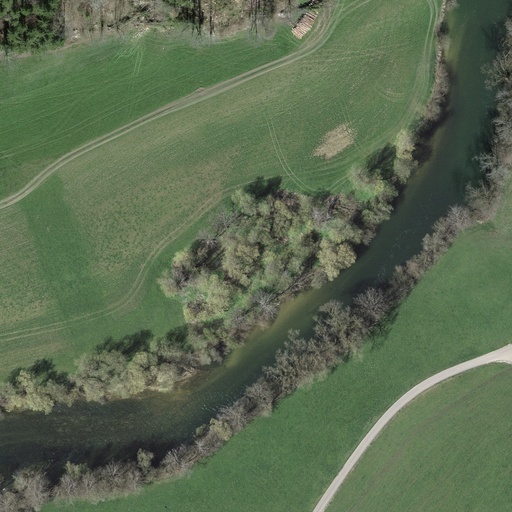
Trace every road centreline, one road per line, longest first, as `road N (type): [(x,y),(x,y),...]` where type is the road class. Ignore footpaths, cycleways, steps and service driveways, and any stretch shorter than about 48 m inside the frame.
road 1 (track): [(334,0),(317,45),(78,151),(0,206)]
road 2 (unclassified): [(317,511),(408,396),(511,348)]
